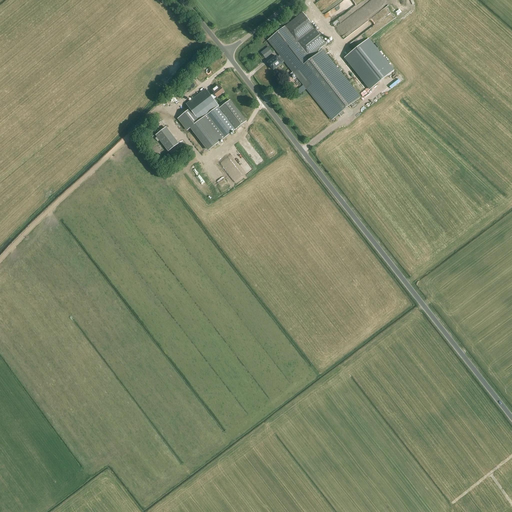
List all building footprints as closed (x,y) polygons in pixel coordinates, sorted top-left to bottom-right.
[(321,8),(333,0),(319,0),(317,2),(321,8)] [(343,42),(339,36),(375,10),(369,2),(326,32),(336,46),(343,42)] [(327,43),(302,13),(267,41),(279,56),(278,57),(277,55),(268,62),(273,69),(282,62),(283,63),(284,62),(303,86),(304,85),(333,120),(361,98),(323,50),(322,51),(320,49),(327,43)] [(370,90),(394,71),(368,39),(345,58),(370,90)] [(224,92),(218,84),(215,87),(214,86),(211,89),(214,93),(211,96),(205,89),(186,104),(190,109),(178,119),(187,130),(191,127),(209,150),(246,122),(230,100),(226,103),(225,101),(219,106),(214,100),(217,97),(217,98),(224,92)] [(163,128),(152,135),(164,153),(175,145),(163,128)] [(250,147),(247,142),(241,145),(245,151),(250,147)] [(241,158),(235,161),(239,167),(244,164),(241,158)]
